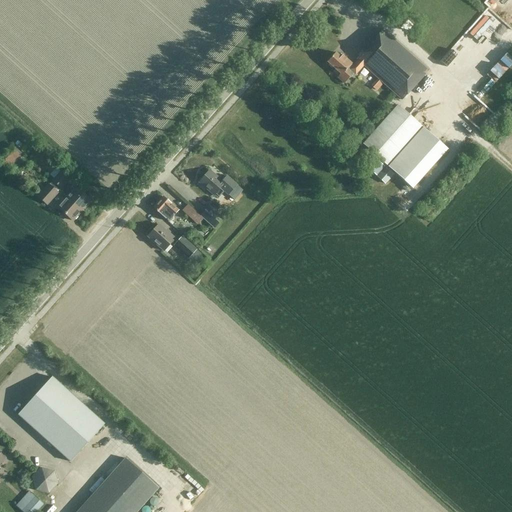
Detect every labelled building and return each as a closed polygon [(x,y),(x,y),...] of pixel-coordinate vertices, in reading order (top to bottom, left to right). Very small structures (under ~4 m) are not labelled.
[(327,63),(340,75),(337,78),(344,84),(354,74),(355,75),(363,66),(402,101),(429,71),(383,30),(356,59),(358,61),(353,67),(352,65),(340,54),(339,56),(335,53),(327,63)] [(375,155),(387,166),(421,127),(397,106),(363,144),(375,155)] [(421,127),(387,166),(394,173),(412,189),(447,150),(422,128),(421,127)] [(12,165),(22,155),(15,148),(5,158),(12,165)] [(364,166),(383,184),(394,173),(375,155),(364,166)] [(62,188),(72,177),(64,169),(54,181),(62,188)] [(214,196),(217,193),(220,189),(228,196),(237,185),(227,176),(221,182),(209,171),(199,183),(214,196)] [(47,206),(58,193),(48,184),(37,197),(47,206)] [(78,187),(69,197),(83,210),(92,200),(78,187)] [(74,220),(83,210),(69,197),(59,207),(74,220)] [(168,222),(178,211),(163,197),(153,208),(168,222)] [(197,226),(203,219),(187,204),(181,211),(197,226)] [(223,219),(209,207),(201,216),(214,228),(223,219)] [(175,239),(159,225),(148,237),(164,251),(175,239)] [(182,237),(173,246),(187,260),(196,251),(182,237)] [(52,377),(18,415),(70,462),(104,424),(52,377)] [(136,511),(159,487),(126,458),(78,511),(136,511)] [(49,493),(50,492),(52,494),(58,489),(55,486),(58,484),(54,471),(41,468),(32,478),(36,490),(49,493)] [(16,506),(22,511),(35,511),(43,504),(29,491),(16,506)]
